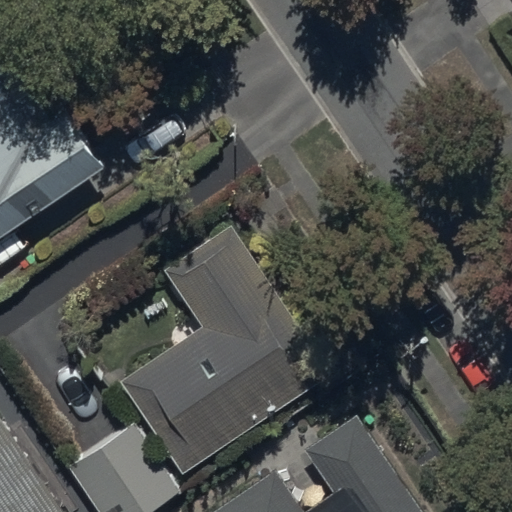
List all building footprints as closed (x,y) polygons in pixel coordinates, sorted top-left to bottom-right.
[(0,232),(111,159),(33,41),(0,63),(0,232)] [(129,379),(189,470),(338,373),(277,281),(238,222),(168,268),(207,327),(129,379)] [(0,511),(67,511),(1,412),(0,410),(0,511)] [(425,511),(360,413),(309,447),(352,511),(307,511),(277,466),(210,509),(212,511),(425,511)] [(73,462),(105,511),(143,511),(181,487),(136,420),(73,462)]
